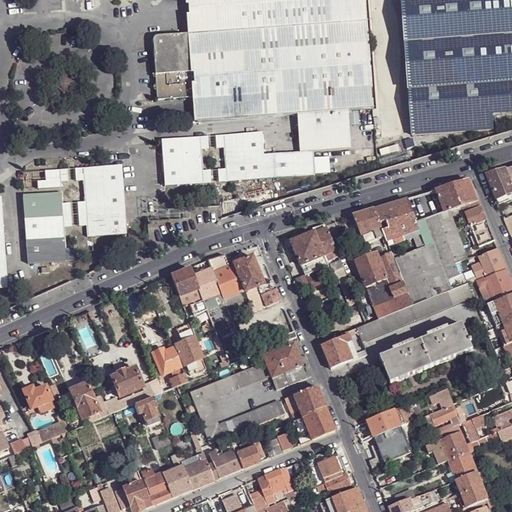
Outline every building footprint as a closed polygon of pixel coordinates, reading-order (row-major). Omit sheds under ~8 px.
[(365,0),(190,0),(193,37),(198,101),(198,125),(299,117),(349,114),(374,113),(365,0)] [(511,0),(401,0),(412,136),(495,130),(494,115),(511,113),(511,0)] [(158,41),(155,44),(158,103),(198,101),(193,37),(162,40),(158,41)] [(349,114),(299,117),(300,155),(313,155),(351,152),(349,114)] [(262,135),(215,139),(216,151),(224,151),(225,161),(264,158),(262,135)] [(208,139),(161,142),(165,188),(211,185),(210,172),(203,173),(202,152),(209,151),(208,139)] [(300,155),(274,158),(276,181),(315,179),(315,178),(314,162),(313,155),(300,155)] [(264,158),(225,161),(225,172),(218,172),(218,185),(276,181),(274,158),(264,158)] [(330,161),(314,162),(315,179),(331,177),(330,161)] [(121,167),(75,171),(76,183),(84,182),(84,194),(85,204),(77,205),(78,217),(79,228),(87,228),(88,239),(127,236),(125,213),(121,167)] [(511,168),(487,176),(499,206),(511,200),(511,168)] [(37,186),(38,193),(61,191),(61,186),(68,185),(67,173),(45,175),(45,185),(37,186)] [(470,181),(436,192),(444,213),(451,210),(461,207),(465,215),(481,209),(470,181)] [(26,245),(28,267),(75,263),(73,251),(66,251),(65,241),(65,229),(72,229),(71,217),(70,206),(62,206),(62,195),(41,196),(23,198),(23,210),(24,222),(26,245)] [(0,290),(9,290),(7,268),(5,246),(3,224),(1,200),(0,199),(0,290)] [(408,200),(374,210),(380,226),(386,223),(388,230),(382,232),(385,238),(387,243),(391,241),(393,245),(393,246),(413,239),(417,251),(425,247),(423,242),(420,234),(419,230),(416,222),(408,200)] [(451,210),(454,218),(460,216),(462,215),(465,215),(461,207),(451,210)] [(495,241),(481,209),(465,215),(471,229),(477,244),(478,247),(495,241)] [(365,245),(385,238),(382,232),(380,226),(374,210),(353,217),(365,245)] [(454,218),(451,210),(444,213),(447,221),(451,219),(454,218)] [(466,260),(451,219),(447,221),(444,213),(416,222),(419,230),(420,234),(423,242),(425,247),(442,294),(463,286),(455,264),(466,260)] [(477,244),(471,229),(468,230),(474,245),(477,244)] [(327,230),(316,235),(319,243),(324,256),(336,251),(327,230)] [(296,253),(319,243),(316,235),(315,233),(292,243),(296,253)] [(296,253),(305,276),(325,268),(329,267),(324,256),(319,243),(296,253)] [(412,307),(442,294),(425,247),(417,251),(401,257),(393,259),(412,307)] [(498,249),(478,257),(481,263),(486,278),(506,269),(498,249)] [(330,260),(338,256),(336,251),(324,256),(329,267),(332,266),(332,265),(330,260)] [(398,251),(392,254),(393,259),(401,257),(398,251)] [(377,254),(356,263),(379,320),(412,307),(393,259),(392,254),(378,259),(377,254)] [(245,292),(233,264),(228,266),(225,256),(208,261),(211,269),(224,301),(241,294),(245,292)] [(251,256),(233,264),(245,292),(247,298),(253,312),(265,307),(261,296),(274,290),(272,286),(265,289),(251,256)] [(332,265),(332,266),(336,277),(336,278),(337,279),(338,278),(343,289),(351,286),(346,275),(341,262),(332,265)] [(481,263),(471,267),(474,274),(466,278),(467,281),(465,281),(466,285),(467,285),(476,281),(486,278),(481,263)] [(329,267),(325,268),(330,279),(336,277),(332,266),(329,267)] [(330,279),(325,268),(305,276),(307,282),(296,286),(299,293),(336,278),(336,277),(330,279)] [(172,277),(184,307),(190,305),(193,314),(207,308),(193,277),(190,269),(172,277)] [(193,277),(207,308),(209,314),(215,311),(221,309),(226,306),(224,301),(211,269),(193,277)] [(511,296),(511,283),(507,271),(477,283),(480,290),(487,287),(494,304),(511,296)] [(473,299),(467,285),(466,285),(463,286),(442,294),(412,307),(379,320),(367,325),(357,330),(363,344),(473,299)] [(487,307),(494,304),(487,287),(480,290),(487,307)] [(274,290),(261,296),(265,307),(281,301),(276,289),(274,290)] [(241,294),(224,301),(226,306),(227,308),(234,305),(244,301),(243,300),(241,294)] [(130,295),(123,299),(131,317),(138,314),(130,295)] [(511,296),(494,304),(503,325),(511,321),(511,296)] [(496,328),(503,325),(494,304),(487,307),(496,328)] [(234,305),(227,308),(232,320),(239,317),(234,305)] [(511,344),(511,321),(503,325),(511,345),(511,344)] [(194,371),(195,374),(205,369),(201,359),(202,358),(188,325),(176,331),(179,339),(174,341),(184,367),(186,366),(191,364),(194,371)] [(504,348),(511,345),(503,325),(496,328),(504,348)] [(380,358),(390,385),(472,353),(469,345),(468,343),(461,326),(380,358)] [(296,337),(293,332),(284,336),(287,341),(296,337)] [(352,362),(345,344),(351,342),(348,336),(322,347),(331,371),(352,362)] [(275,339),(262,345),(264,351),(278,345),(275,339)] [(351,342),(345,344),(352,362),(358,359),(351,342)] [(247,358),(242,345),(235,349),(238,357),(240,361),(247,358)] [(293,345),(264,357),(266,363),(271,376),(272,378),(285,373),(301,366),(293,345)] [(182,368),(174,350),(165,353),(163,350),(153,355),(163,376),(171,373),(182,368)] [(266,363),(230,377),(236,390),(271,376),(266,363)] [(306,378),(301,366),(285,373),(290,385),(306,378)] [(174,380),(185,375),(182,368),(171,373),(174,380)] [(120,398),(143,388),(142,386),(135,369),(124,373),(124,372),(118,375),(118,376),(112,378),(120,398)] [(285,373),(272,378),(277,391),(290,385),(285,373)] [(174,380),(170,381),(172,384),(173,389),(177,387),(188,383),(185,375),(174,380)] [(276,418),(271,405),(218,426),(208,401),(236,390),(230,377),(190,393),(197,411),(199,416),(202,422),(204,427),(211,444),(276,418)] [(173,389),(172,384),(167,386),(166,384),(164,385),(163,382),(160,383),(164,393),(173,389)] [(149,383),(142,386),(143,388),(145,393),(147,399),(153,397),(155,396),(149,383)] [(71,395),(82,421),(86,419),(97,414),(99,413),(93,400),(87,385),(77,390),(78,393),(71,395)] [(285,399),(294,422),(325,409),(316,386),(285,399)] [(37,407),(52,401),(45,387),(34,391),(33,388),(23,391),(31,410),(37,407)] [(446,390),(436,394),(443,410),(453,406),(446,390)] [(147,399),(145,393),(114,407),(117,412),(134,405),(147,399)] [(100,397),(93,400),(99,413),(97,414),(99,420),(109,416),(105,409),(100,397)] [(156,417),(153,410),(157,408),(153,397),(147,399),(134,405),(138,412),(139,415),(142,414),(145,422),(156,417)] [(52,401),(37,407),(40,413),(54,407),(52,401)] [(276,418),(285,414),(279,401),(271,405),(276,418)] [(430,416),(434,428),(450,421),(458,418),(453,406),(443,410),(430,416)] [(335,432),(325,409),(294,422),(301,439),(309,436),(311,441),(335,432)] [(365,414),(368,422),(378,418),(375,409),(365,414)] [(398,410),(394,412),(401,428),(405,426),(403,419),(398,410)] [(199,416),(197,411),(188,414),(190,420),(199,416)] [(497,429),(499,432),(506,429),(511,426),(511,411),(493,419),(497,429)] [(394,412),(378,418),(368,422),(367,423),(374,440),(400,428),(401,428),(394,412)] [(99,420),(97,414),(86,419),(89,424),(99,420)] [(69,432),(61,415),(57,417),(60,426),(38,436),(41,444),(51,440),(56,438),(69,432)] [(411,424),(416,422),(413,415),(403,419),(405,426),(411,424)] [(202,422),(199,416),(190,420),(192,426),(202,422)] [(434,428),(430,416),(422,419),(427,430),(434,428)] [(158,423),(156,417),(145,422),(148,427),(158,423)] [(471,421),(462,425),(470,445),(479,441),(479,440),(478,437),(475,430),(484,426),(481,417),(471,421)] [(458,418),(450,421),(452,427),(453,428),(462,425),(458,418)] [(400,428),(405,440),(417,435),(411,424),(405,426),(401,428),(400,428)] [(211,444),(204,427),(194,431),(195,434),(201,448),(211,444)] [(441,436),(444,441),(455,436),(453,428),(452,427),(440,432),(441,436)] [(400,428),(374,440),(376,445),(382,460),(385,466),(411,454),(410,453),(405,440),(400,428)] [(478,437),(479,440),(485,438),(498,433),(499,432),(497,429),(478,437)] [(500,438),(502,443),(511,439),(506,429),(499,432),(498,433),(485,438),(487,443),(500,438)] [(0,434),(0,452),(11,448),(4,433),(0,434)] [(39,445),(41,444),(38,436),(37,433),(32,435),(27,436),(32,448),(35,447),(39,445)] [(198,448),(201,456),(203,455),(201,448),(195,434),(193,435),(198,448)] [(276,438),(277,439),(282,453),(301,445),(311,441),(309,436),(301,439),(291,443),(287,434),(276,438)] [(444,441),(440,442),(448,463),(468,455),(460,434),(459,435),(457,435),(455,436),(444,441)] [(168,435),(156,440),(160,449),(172,444),(168,435)] [(21,440),(26,451),(32,448),(27,436),(21,439),(21,440)] [(277,439),(269,443),(273,453),(274,456),(282,453),(277,439)] [(17,454),(26,451),(21,440),(11,445),(15,455),(17,454)] [(156,440),(152,441),(156,451),(158,450),(160,449),(156,440)] [(470,445),(472,450),(481,446),(479,441),(470,445)] [(242,470),(259,463),(258,460),(253,447),(251,442),(238,447),(241,453),(239,453),(235,455),(242,470)] [(436,444),(433,445),(441,466),(448,463),(440,442),(439,443),(436,444)] [(259,445),(253,447),(258,460),(263,457),(259,445)] [(369,462),(370,465),(373,471),(385,466),(382,460),(376,445),(372,447),(376,458),(369,462)] [(433,445),(426,448),(434,469),(439,467),(441,466),(433,445)] [(181,466),(183,470),(201,463),(198,457),(201,456),(198,448),(177,456),(177,457),(180,464),(181,466)] [(212,463),(220,460),(216,451),(208,453),(212,463)] [(15,455),(10,457),(13,465),(21,462),(17,454),(15,455)] [(242,470),(235,455),(235,454),(220,460),(212,463),(207,465),(214,482),(219,480),(242,470)] [(191,491),(214,482),(207,465),(203,455),(201,456),(198,457),(201,463),(183,470),(191,491)] [(448,463),(457,483),(477,475),(468,455),(448,463)] [(320,471),(325,484),(326,485),(346,477),(346,476),(338,457),(323,463),(318,465),(320,471)] [(142,459),(134,463),(136,469),(145,466),(142,459)] [(162,474),(169,492),(179,488),(182,495),(191,491),(183,470),(181,466),(167,472),(162,474)] [(279,471),(265,477),(272,495),(265,498),(268,505),(273,504),(278,501),(276,494),(284,491),(286,498),(287,501),(302,495),(301,491),(294,494),(293,492),(285,468),(279,471)] [(151,470),(141,475),(144,481),(153,477),(151,470)] [(325,484),(320,471),(311,475),(315,485),(316,488),(320,487),(322,486),(325,484)] [(151,499),(169,492),(162,474),(153,477),(144,481),(151,499)] [(457,483),(467,509),(485,503),(488,502),(477,475),(457,483)] [(256,511),(259,511),(269,508),(268,505),(265,498),(272,495),(265,477),(256,480),(261,491),(258,492),(260,497),(252,500),(255,507),(256,511)] [(350,486),(346,477),(326,485),(328,491),(330,495),(350,486)] [(141,482),(123,489),(130,508),(131,511),(140,511),(144,510),(151,508),(148,500),(141,482)] [(107,511),(117,511),(111,494),(112,494),(110,489),(104,491),(101,483),(96,485),(98,489),(99,493),(102,500),(105,505),(107,511)] [(179,488),(169,492),(172,499),(182,495),(179,488)] [(95,503),(102,500),(99,493),(98,489),(90,492),(95,503)] [(122,511),(130,508),(123,489),(116,492),(122,511)] [(69,505),(76,502),(71,490),(64,492),(69,505)] [(242,508),(248,506),(243,490),(237,492),(242,508)] [(356,511),(366,508),(358,490),(326,502),(320,505),(322,511),(356,511)] [(284,491),(276,494),(278,501),(286,498),(284,491)] [(172,499),(169,492),(151,499),(148,500),(151,508),(172,499)] [(395,499),(398,506),(410,501),(415,499),(412,492),(395,499)] [(432,492),(428,494),(432,505),(436,503),(432,492)] [(226,511),(243,511),(236,496),(223,502),(226,511)] [(500,496),(493,499),(493,500),(494,503),(495,505),(496,508),(504,505),(500,496)] [(389,511),(414,511),(410,501),(398,506),(388,510),(389,511)] [(79,511),(76,502),(69,505),(62,508),(63,511),(79,511)] [(292,511),(292,510),(288,511),(284,502),(269,508),(259,511),(292,511)]
